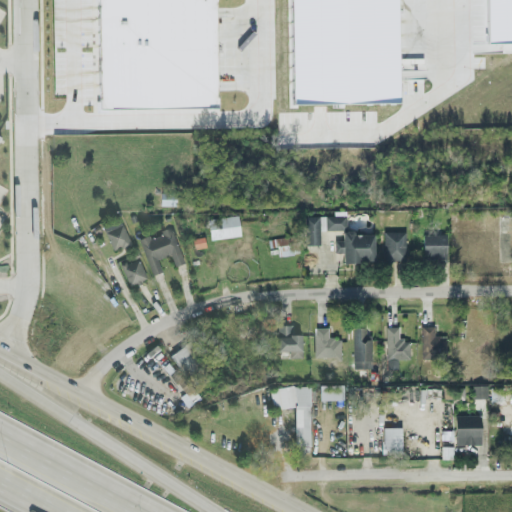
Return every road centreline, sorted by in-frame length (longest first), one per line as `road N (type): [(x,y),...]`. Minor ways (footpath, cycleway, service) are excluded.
road 1 (residential): [(511,288),(287,293),(188,313),(119,357),(79,395)]
road 2 (residential): [(7,356),(28,285),(18,0)]
road 3 (primary): [(309,511),(0,352)]
road 4 (residential): [(511,473),(327,473),(261,486)]
road 5 (motorway): [(206,511),(0,372)]
road 6 (motorway): [(139,511),(0,437)]
